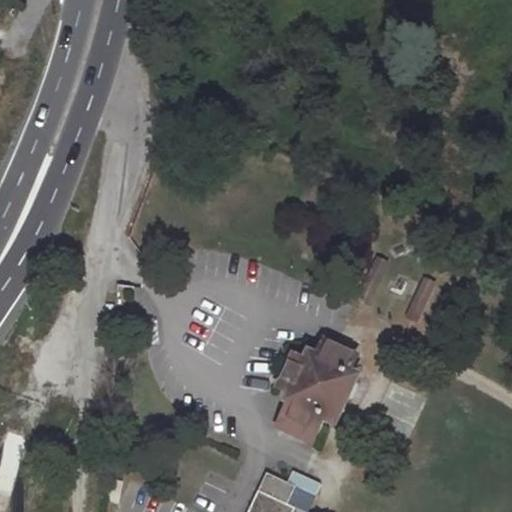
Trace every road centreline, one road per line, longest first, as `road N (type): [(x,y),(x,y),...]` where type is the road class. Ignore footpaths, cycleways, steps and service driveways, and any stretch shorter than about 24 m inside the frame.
road 1 (track): [(98,84),(124,91),(86,343),(77,511)]
road 2 (primary): [(0,292),(69,158),(98,84),(117,0)]
road 3 (primary): [(82,0),(61,76),(0,222)]
road 4 (track): [(395,350),(316,511)]
